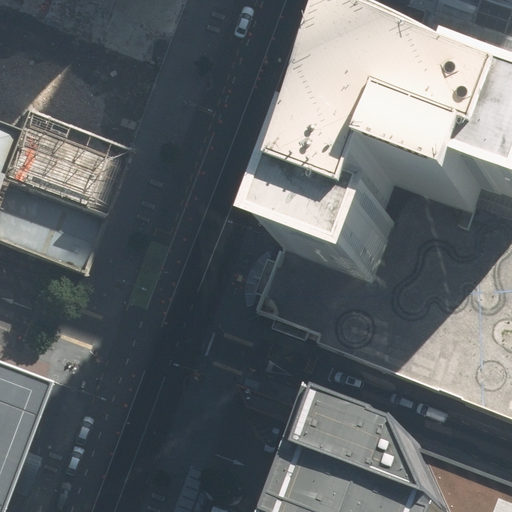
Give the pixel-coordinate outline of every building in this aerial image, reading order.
[(511,0),(381,0),(367,41),(379,46),(428,63),(425,70),(511,100),(511,0)] [(428,63),(379,46),(373,63),(366,65),(332,157),(324,155),(284,262),(290,264),(269,322),(324,344),(322,351),(511,424),(511,100),(425,70),(428,63)] [(127,157),(28,119),(4,181),(103,219),(127,157)] [(0,241),(82,274),(103,219),(4,181),(0,191),(0,241)] [(0,376),(0,489),(38,391),(0,376)] [(511,511),(511,486),(418,451),(329,417),(296,511),(511,511)]
